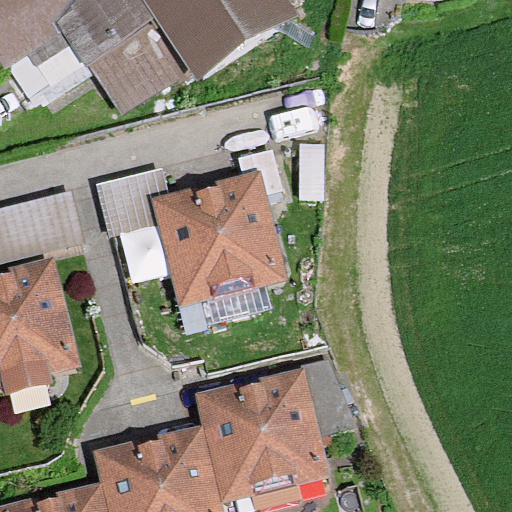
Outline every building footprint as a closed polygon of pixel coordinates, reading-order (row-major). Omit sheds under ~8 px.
[(0,0),(0,89),(67,48),(118,130),(189,86),(197,99),(297,36),(279,6),(288,0),(0,0)] [(260,171),(151,195),(175,304),(285,280),(260,171)] [(0,208),(0,261),(73,243),(61,193),(0,208)] [(0,385),(74,367),(46,258),(0,269),(0,385)] [(193,402),(199,437),(217,511),(331,484),(303,378),(193,402)] [(90,463),(99,499),(101,511),(216,511),(217,511),(199,437),(90,463)] [(101,511),(99,499),(43,511),(101,511)]
